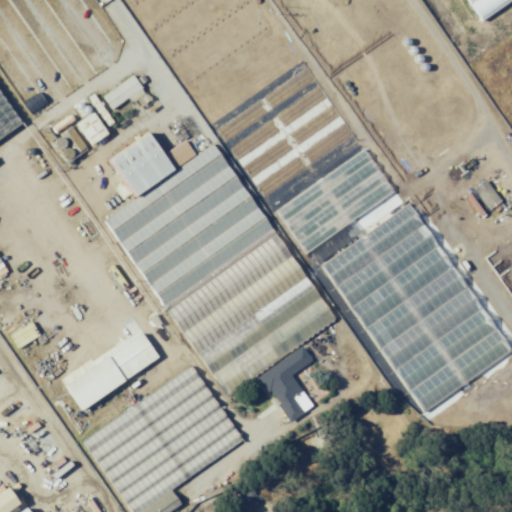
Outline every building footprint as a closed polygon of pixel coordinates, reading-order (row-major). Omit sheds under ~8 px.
[(416,414),(509,356),(412,202),(373,227),(362,227),(390,209),(390,201),(265,0),(239,0),(239,1),(237,1),(223,9),(218,0),(150,0),(139,7),(300,265),(324,265),(416,414)] [(462,0),(475,20),(507,0),(462,0)] [(145,93),(132,76),(101,97),(111,111),(128,99),(130,103),(145,93)] [(0,141),(21,129),(0,95),(0,141)] [(332,323),(214,142),(202,150),(192,135),(162,154),(149,133),(108,160),(123,183),(114,188),(124,204),(104,217),(221,398),(257,375),(288,423),(312,408),(290,375),(311,361),(299,344),(332,323)] [(502,203),(486,180),(473,189),(489,212),(502,203)] [(159,359),(142,334),(63,386),(80,412),(159,359)] [(81,440),(128,511),(170,511),(180,506),(170,490),(242,443),(192,367),(81,440)] [(0,511),(13,511),(18,509),(5,489),(0,491),(0,511)]
